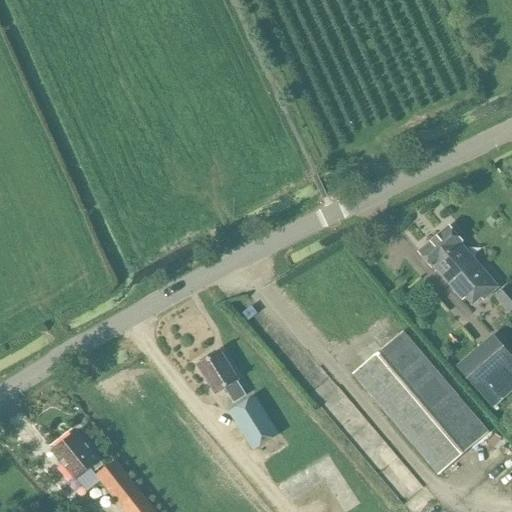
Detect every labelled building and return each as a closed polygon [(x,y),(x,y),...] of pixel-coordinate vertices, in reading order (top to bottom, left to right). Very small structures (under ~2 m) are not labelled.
[(446,223),(416,249),(433,268),(435,266),(463,298),(475,287),(484,298),(498,285),(461,244),(463,242),(446,223)] [(511,286),(510,284),(494,297),(509,314),(511,311),(511,286)] [(402,333),(355,374),(440,475),(488,434),(402,333)] [(494,411),(499,407),(511,395),(511,355),(494,335),(457,368),(494,411)] [(239,381),(221,352),(212,357),(210,355),(200,362),(201,364),(198,366),(216,395),(225,390),(234,404),(247,396),(238,382),(239,381)] [(256,396),(229,413),(254,452),(279,436),(280,435),(269,417),(256,396)] [(77,433),(53,452),(76,480),(100,461),(77,433)] [(155,511),(116,460),(96,476),(124,511),(155,511)]
